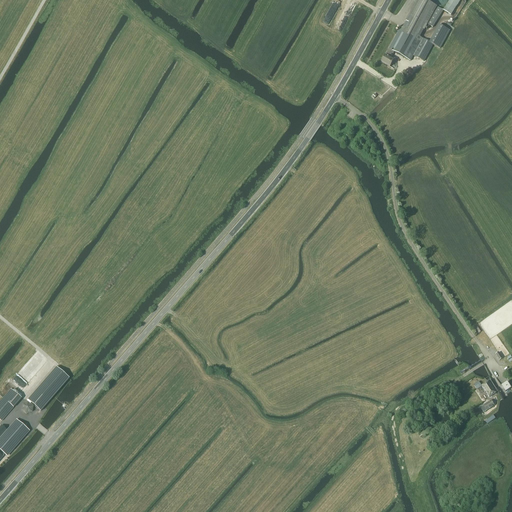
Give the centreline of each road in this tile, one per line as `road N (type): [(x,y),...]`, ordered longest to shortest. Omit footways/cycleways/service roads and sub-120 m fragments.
road 1 (tertiary): [(0,499),(254,208),(335,97)]
road 2 (unclassified): [(473,337),(400,230),(380,136),(335,97)]
road 3 (track): [(18,411),(51,361),(0,317)]
